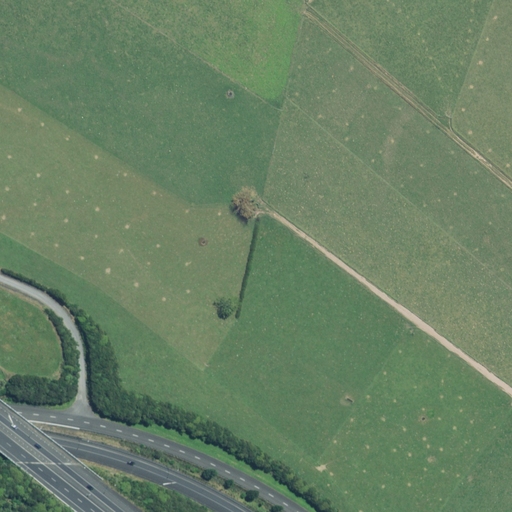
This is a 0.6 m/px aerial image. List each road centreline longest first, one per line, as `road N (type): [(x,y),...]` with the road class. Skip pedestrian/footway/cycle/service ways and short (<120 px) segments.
road 1 (unclassified): [(297,511),(232,472),(151,439),(0,409)]
road 2 (trunk): [(0,432),(116,454),(242,511)]
road 3 (track): [(80,421),(90,378),(83,344),(59,308),(0,275)]
road 4 (motorway): [(0,418),(120,511)]
road 5 (motorway): [(94,511),(0,437)]
